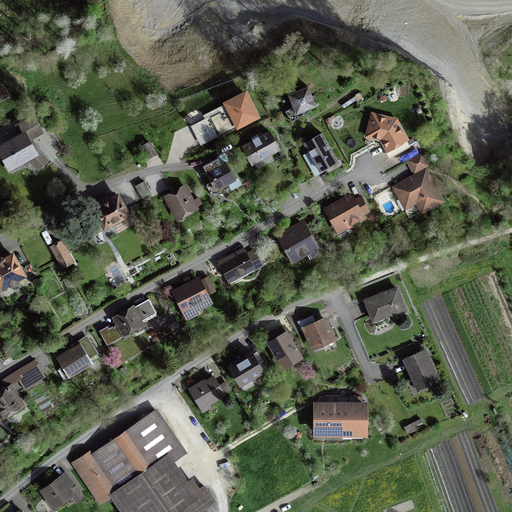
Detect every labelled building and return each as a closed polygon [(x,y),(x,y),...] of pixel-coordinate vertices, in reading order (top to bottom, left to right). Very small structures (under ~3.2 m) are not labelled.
[(0,100),(10,95),(0,77),(0,100)] [(293,106),(285,109),(291,120),(310,109),(309,107),(317,104),(308,82),(287,91),(293,106)] [(237,128),(261,115),(246,87),(222,99),(237,128)] [(365,136),(380,139),(387,150),(410,138),(397,116),(371,110),(365,136)] [(25,127),(32,139),(44,132),(34,113),(14,123),(19,131),(25,127)] [(185,117),(190,123),(194,119),(189,113),(185,117)] [(38,170),(49,159),(40,150),(32,139),(25,127),(19,131),(0,141),(0,152),(4,159),(3,160),(9,170),(21,163),(27,159),(38,170)] [(241,143),(252,162),(281,146),(270,127),(259,133),(257,131),(251,135),(252,137),(241,143)] [(339,159),(322,129),(303,140),(309,150),(303,154),(315,175),(324,170),(322,168),(339,159)] [(149,159),(156,156),(149,143),(142,146),(149,159)] [(414,172),(426,165),(429,163),(422,151),(407,159),(414,172)] [(218,156),(202,164),(211,180),(205,183),(212,196),(228,187),(226,183),(236,178),(225,158),(220,160),(218,156)] [(446,199),(426,165),(414,172),(392,185),(405,208),(416,202),(422,212),(446,199)] [(145,180),(135,185),(141,197),(151,192),(145,180)] [(194,198),(185,182),(163,194),(177,219),(199,207),(198,205),(203,202),(199,195),(194,198)] [(131,213),(119,189),(91,205),(103,228),(113,223),(115,223),(117,223),(120,221),(120,219),(131,213)] [(370,210),(361,194),(356,197),(352,190),(323,206),(338,232),(354,224),(353,223),(366,216),(364,213),(370,210)] [(304,216),(276,232),(292,261),(306,253),(310,259),(317,255),(313,248),(320,244),(304,216)] [(107,243),(107,231),(98,231),(97,243),(107,243)] [(74,261),(62,238),(50,245),(62,267),(74,261)] [(227,256),(218,261),(228,280),(254,267),(255,268),(264,264),(255,247),(247,251),(244,245),(227,254),(227,256)] [(27,273),(14,249),(5,254),(1,253),(0,253),(0,286),(1,288),(9,284),(10,285),(11,285),(13,286),(15,285),(17,283),(18,281),(18,279),(27,273)] [(200,308),(214,301),(209,292),(202,278),(200,274),(172,288),(182,309),(181,310),(185,317),(186,317),(187,319),(201,311),(200,308)] [(209,292),(216,288),(209,274),(202,278),(209,292)] [(63,278),(68,287),(73,284),(68,276),(63,278)] [(407,308),(398,284),(363,297),(372,321),(376,320),(376,323),(388,318),(387,316),(407,308)] [(135,305),(143,318),(157,310),(149,297),(135,305)] [(134,303),(112,315),(116,323),(123,334),(145,322),(143,318),(135,305),(134,303)] [(301,325),(316,319),(313,313),(297,320),(301,329),(303,328),(301,325)] [(333,340),(337,338),(327,314),(316,319),(301,325),(303,328),(312,349),(314,348),(315,350),(324,347),(323,344),(324,343),(325,347),(334,343),(333,340)] [(123,334),(116,323),(109,327),(107,325),(99,329),(107,343),(123,334)] [(289,330),(284,323),(263,335),(282,368),(303,356),(292,337),(294,336),(290,330),(289,330)] [(99,352),(87,334),(71,344),(72,345),(80,340),(91,357),(99,352)] [(72,345),(56,355),(63,365),(59,367),(66,378),(69,377),(71,380),(85,371),(83,368),(93,361),(91,357),(80,340),(72,345)] [(426,347),(403,357),(412,380),(408,381),(413,392),(440,380),(426,347)] [(251,378),(266,370),(261,362),(264,360),(258,350),(255,351),(253,348),(246,351),(247,353),(236,360),(235,358),(227,363),(243,390),(254,383),(251,378)] [(46,376),(35,358),(1,379),(5,385),(0,387),(0,418),(25,404),(14,384),(19,380),(24,388),(46,376)] [(220,383),(214,373),(206,378),(205,377),(188,387),(203,412),(213,406),(211,403),(232,390),(226,380),(220,383)] [(368,398),(341,399),(341,434),(368,434),(368,398)] [(341,399),(313,399),(313,434),(319,434),(319,439),(327,439),(327,436),(335,436),(335,439),(341,439),(341,434),(341,399)] [(200,511),(217,500),(205,482),(200,486),(192,475),(188,478),(175,460),(188,451),(157,406),(92,451),(90,448),(86,451),(84,448),(75,454),(77,458),(71,461),(100,504),(107,500),(108,501),(110,500),(110,501),(113,499),(121,511),(177,511),(180,511),(200,511)] [(423,421),(421,417),(404,426),(408,434),(418,429),(417,428),(423,425),(422,422),(423,421)] [(76,483),(66,470),(39,489),(53,508),(71,496),(76,503),(86,496),(76,483)]
